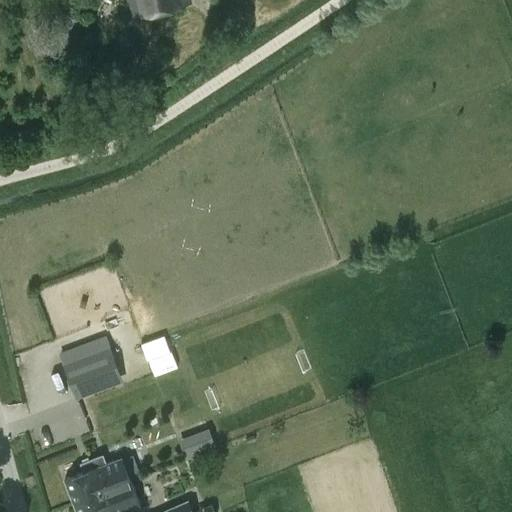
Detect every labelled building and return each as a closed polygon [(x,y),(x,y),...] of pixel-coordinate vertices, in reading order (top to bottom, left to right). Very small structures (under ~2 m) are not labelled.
[(190,0),(128,0),(132,15),(191,1),(190,0)] [(106,322),(110,330),(132,319),(129,311),(106,322)] [(120,375),(110,348),(66,365),(76,391),(120,375)] [(208,428),(179,439),(186,458),(215,447),(208,428)] [(130,480),(121,457),(103,464),(99,454),(79,462),(83,470),(64,478),(74,502),(130,480)] [(74,502),(77,511),(123,511),(122,509),(139,502),(130,480),(74,502)] [(193,511),(189,503),(169,511),(193,511)]
